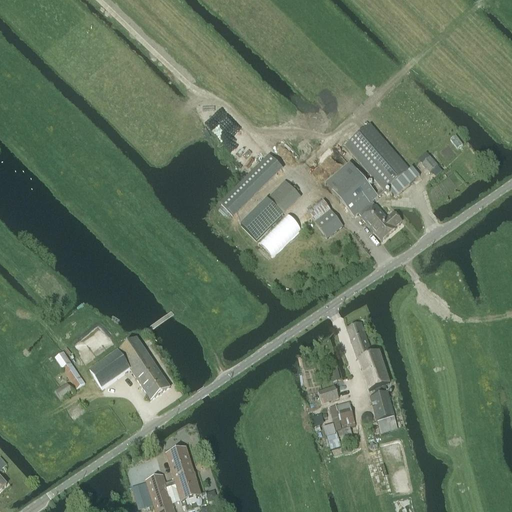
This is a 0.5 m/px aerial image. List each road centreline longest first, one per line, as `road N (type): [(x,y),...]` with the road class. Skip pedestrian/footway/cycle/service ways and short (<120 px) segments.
road 1 (tertiary): [(511,179),(26,511)]
road 2 (track): [(466,511),(421,297),(474,322),(511,314)]
road 3 (track): [(320,189),(283,165),(229,109),(192,89),(97,0)]
